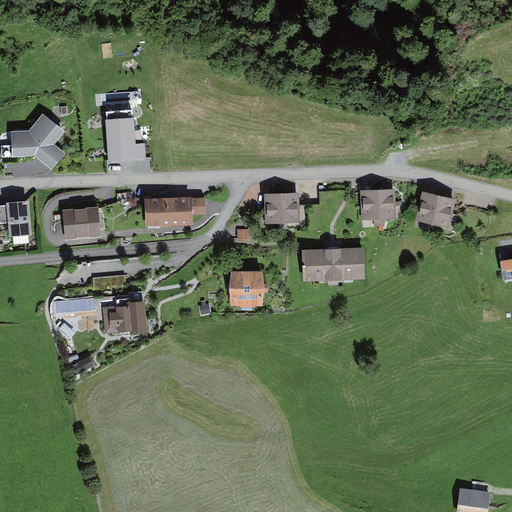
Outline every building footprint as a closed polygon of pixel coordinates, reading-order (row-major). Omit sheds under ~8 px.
[(107,114),(106,122),(109,163),(146,159),(145,144),(135,145),(134,120),(132,112),(107,114)] [(30,133),(11,135),(13,159),(34,157),(52,171),(66,155),(54,146),(65,134),(43,115),(30,133)] [(393,187),(378,188),(379,224),(383,224),(383,216),(395,216),(393,187)] [(379,224),(378,188),(362,188),(363,217),(375,216),(375,225),(379,224)] [(438,194),(424,191),(418,217),(432,220),(438,194)] [(282,192),(267,193),(268,219),(282,218),(282,192)] [(296,192),(282,192),(282,218),(297,218),(296,192)] [(192,193),(144,195),(145,224),(192,223),(192,214),(206,213),(205,196),(192,196),(192,193)] [(453,197),(438,194),(432,220),(447,223),(453,197)] [(29,196),(6,198),(7,202),(8,220),(10,236),(33,234),(29,196)] [(7,202),(0,202),(0,221),(8,220),(7,202)] [(98,204),(63,207),(65,238),(100,235),(98,204)] [(250,228),(237,229),(238,239),(251,239),(250,228)] [(305,249),(306,277),(362,275),(361,247),(305,249)] [(511,276),(511,255),(500,257),(503,277),(511,276)] [(230,284),(231,302),(263,302),(265,284),(263,268),(231,267),(230,284)] [(126,274),(93,276),(94,296),(127,293),(127,291),(126,274)] [(95,311),(96,323),(104,321),(105,333),(120,331),(123,334),(129,334),(131,332),(147,331),(143,289),(127,291),(127,293),(94,296),(94,298),(95,311)] [(199,305),(201,315),(211,312),(209,302),(206,303),(206,299),(201,300),(202,305),(199,305)] [(94,364),(89,354),(68,365),(73,375),(94,364)] [(460,486),(456,511),(487,511),(491,490),(460,486)]
